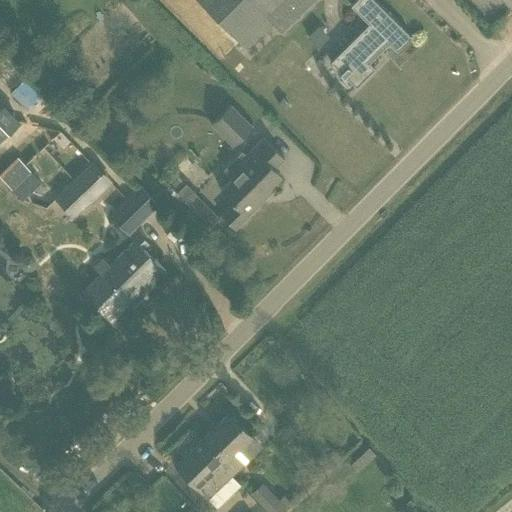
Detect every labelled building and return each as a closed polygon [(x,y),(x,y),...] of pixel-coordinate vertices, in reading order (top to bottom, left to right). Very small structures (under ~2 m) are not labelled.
[(197,0),(245,47),(271,22),(280,31),(311,0),(197,0)] [(386,40),(396,50),(410,36),(373,0),(354,0),(350,4),(368,23),(329,62),(339,72),(339,73),(343,77),(345,76),(355,86),(373,68),(366,60),(386,40)] [(231,103),(210,124),(232,146),(253,125),(231,103)] [(0,137),(17,122),(3,107),(0,110),(0,137)] [(51,140),(56,146),(66,137),(60,131),(51,140)] [(274,169),(284,159),(261,136),(242,157),(246,161),(218,189),(232,201),(220,213),(235,228),(260,203),(256,200),(280,176),(274,169)] [(17,157),(0,173),(0,177),(11,189),(30,171),(17,157)] [(91,163),(91,164),(55,196),(74,216),(110,183),(91,163)] [(128,234),(134,228),(158,205),(137,184),(107,213),(128,234)] [(187,204),(196,195),(185,184),(176,192),(176,193),(187,204)] [(165,271),(145,249),(135,238),(109,263),(102,256),(92,266),(99,272),(81,290),(110,321),(129,303),(132,307),(147,293),(144,289),(164,271),(165,271)] [(262,448),(228,413),(202,438),(225,462),(222,465),(232,476),(262,448)] [(225,462),(202,438),(175,465),(216,508),(240,485),(232,476),(222,465),(225,462)] [(262,483),(250,495),(266,511),(280,511),(286,507),(262,483)]
